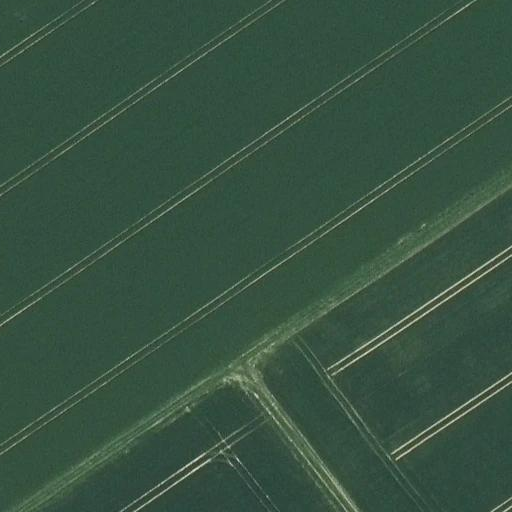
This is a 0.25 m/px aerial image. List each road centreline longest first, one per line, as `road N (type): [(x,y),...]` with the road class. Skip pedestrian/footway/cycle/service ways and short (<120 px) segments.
road 1 (track): [(237,367),(511,179)]
road 2 (track): [(21,511),(237,367)]
road 3 (track): [(237,367),(346,511)]
